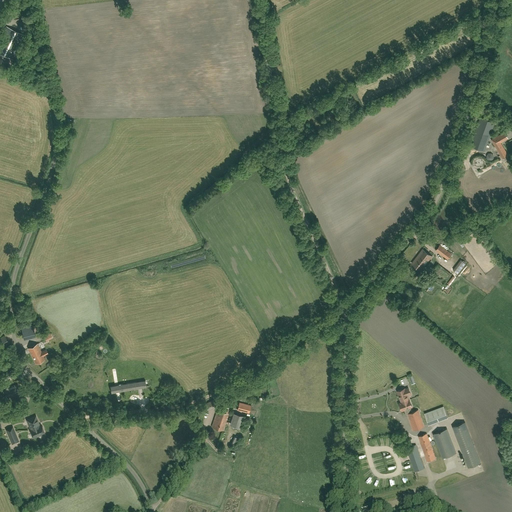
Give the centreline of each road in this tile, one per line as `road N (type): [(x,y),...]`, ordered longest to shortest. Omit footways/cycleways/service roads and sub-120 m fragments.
road 1 (unclassified): [(343,511),(349,311),(435,202),(492,41),(498,0)]
road 2 (unclassified): [(30,372),(14,343),(12,287),(58,125),(31,0)]
road 3 (track): [(344,310),(286,178),(256,0)]
road 4 (track): [(75,418),(206,397),(344,310)]
road 5 (unclassified): [(151,511),(128,466),(30,372)]
